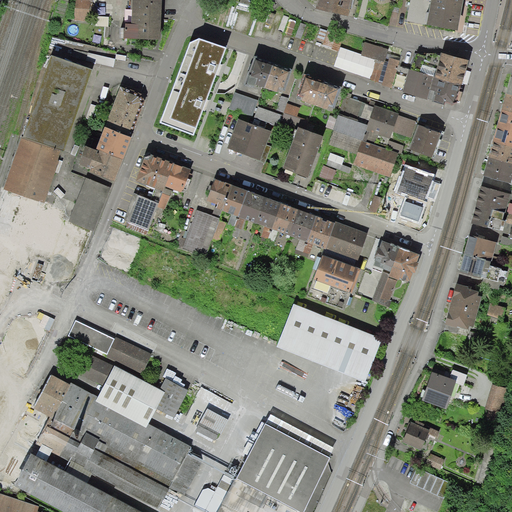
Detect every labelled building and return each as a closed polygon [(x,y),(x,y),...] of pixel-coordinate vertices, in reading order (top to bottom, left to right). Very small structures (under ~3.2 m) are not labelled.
[(92,0),(75,0),(75,21),(92,22),(92,0)] [(133,0),(132,24),(124,24),(124,38),(160,39),(162,0),(133,0)] [(321,0),(320,8),(351,14),(353,0),(321,0)] [(431,0),(428,21),(458,26),(463,0),(431,0)] [(177,80),(210,92),(217,71),(225,47),(193,37),(177,80)] [(26,138),(5,188),(43,199),(74,108),(80,110),(94,66),(115,68),(119,54),(54,38),(22,137),(26,138)] [(460,104),(473,59),(444,50),(436,77),(430,98),(455,105),(460,104)] [(296,70),(260,58),(252,83),(287,95),(296,70)] [(436,77),(410,70),(404,92),(430,98),(436,77)] [(300,98),(337,110),(344,89),(307,77),(300,98)] [(210,92),(177,80),(161,122),(195,135),(205,107),(210,92)] [(511,86),(487,175),(511,181),(511,86)] [(109,108),(136,117),(143,97),(116,88),(109,108)] [(258,102),(235,94),(229,111),(253,119),(258,102)] [(136,117),(109,108),(103,125),(130,135),(136,117)] [(282,117),(259,108),(254,120),(278,129),(282,117)] [(369,130),(393,138),(401,116),(377,108),(369,130)] [(369,126),(340,115),(333,132),(363,143),(369,126)] [(240,121),(231,148),(263,159),(272,132),(240,121)] [(420,123),(413,148),(436,156),(443,131),(420,123)] [(130,135),(103,125),(95,148),(121,160),(130,135)] [(289,169),(313,177),(326,137),(302,129),(289,169)] [(365,142),(357,164),(390,177),(398,154),(365,142)] [(112,183),(121,160),(95,148),(82,144),(73,167),(112,183)] [(164,189),(173,164),(153,156),(146,159),(138,180),(164,189)] [(173,164),(164,189),(183,195),(193,171),(173,164)] [(410,166),(400,192),(427,202),(436,176),(410,166)] [(112,188),(86,178),(69,220),(94,229),(112,188)] [(228,208),(235,186),(215,179),(207,201),(228,208)] [(228,208),(245,214),(253,192),(235,186),(228,208)] [(478,206),(508,213),(511,194),(511,193),(483,187),(478,206)] [(245,214),(261,220),(270,198),(253,192),(245,214)] [(162,204),(140,196),(130,222),(152,230),(162,204)] [(261,220),(278,227),(287,203),(270,198),(261,220)] [(278,227),(295,233),(303,210),(287,203),(278,227)] [(508,213),(478,206),(474,223),(504,230),(508,213)] [(295,233),(311,240),(320,216),(303,210),(295,233)] [(220,220),(197,213),(185,250),(208,257),(220,220)] [(311,240),(328,246),(326,249),(357,260),(367,233),(336,221),(336,222),(320,216),(311,240)] [(468,254),(494,261),(498,242),(472,236),(468,254)] [(390,274),(400,247),(384,242),(374,268),(390,274)] [(400,247),(390,274),(412,282),(422,256),(400,247)] [(494,261),(468,254),(464,271),(490,277),(494,261)] [(364,269),(325,256),(317,279),(356,293),(364,269)] [(398,281),(382,275),(373,301),(390,306),(398,281)] [(504,282),(484,277),(482,286),(502,291),(504,282)] [(481,291),(459,283),(449,323),(475,331),(484,299),(481,291)] [(502,306),(490,304),(488,316),(500,319),(502,306)] [(385,339),(296,305),(279,348),(369,382),(385,339)] [(151,355),(76,321),(68,338),(143,372),(151,355)] [(115,368),(88,354),(78,374),(103,387),(95,402),(148,429),(159,410),(175,418),(189,391),(167,380),(162,389),(116,366),(115,368)] [(458,381),(437,373),(426,401),(448,409),(458,381)] [(51,417),(36,442),(158,507),(168,489),(182,496),(202,455),(148,429),(95,402),(48,377),(33,408),(51,417)] [(432,431),(413,423),(404,442),(423,450),(432,431)] [(217,511),(301,511),(329,457),(264,424),(234,481),(223,475),(214,493),(225,498),(217,511)] [(134,511),(29,458),(17,483),(69,511),(134,511)] [(444,480),(417,469),(411,484),(438,495),(444,480)] [(0,492),(0,511),(38,511),(40,506),(0,492)]
